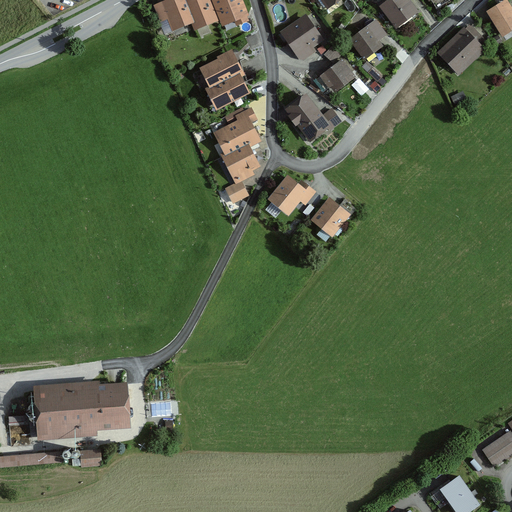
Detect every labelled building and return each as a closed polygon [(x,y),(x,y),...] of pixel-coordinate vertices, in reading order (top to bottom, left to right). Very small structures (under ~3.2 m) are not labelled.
[(193,20),(194,20),(186,3),(185,2),(183,0),(173,0),(156,8),(161,21),(169,17),(174,28),(193,20)] [(213,11),(215,10),(211,1),(209,2),(206,2),(205,0),(192,0),(186,3),(194,20),(196,27),(216,19),(213,11)] [(212,0),(211,1),(215,10),(219,8),(225,23),(244,15),(238,0),(212,0)] [(318,0),(318,1),(323,9),(336,0),(318,0)] [(406,0),(392,0),(383,7),(399,28),(408,21),(406,18),(417,9),(412,2),(409,3),(406,0)] [(511,14),(511,12),(511,11),(506,1),(489,12),(502,33),(511,26),(511,14)] [(302,59),(314,51),(309,45),(320,38),(306,18),(288,31),(293,38),(290,40),(302,59)] [(351,39),(365,58),(381,47),(367,27),(351,39)] [(440,53),(456,68),(471,54),(474,57),(482,49),(478,45),(483,40),(473,29),(459,43),(455,39),(440,53)] [(498,36),(493,39),(497,44),(501,41),(498,36)] [(213,86),(213,87),(236,75),(240,73),(230,54),(221,59),(220,62),(204,70),(213,86)] [(352,75),(342,61),(315,81),(323,90),(331,84),(335,89),(350,78),(350,77),(352,75)] [(383,79),(367,63),(363,67),(380,82),(383,79)] [(237,75),(236,75),(213,87),(210,88),(211,91),(210,94),(213,95),(216,100),(215,103),(219,105),(245,91),(237,75)] [(460,101),(457,94),(452,96),(455,103),(460,101)] [(288,109),(312,139),(328,127),(329,129),(340,121),(332,109),(321,117),(305,96),(288,109)] [(240,123),(246,120),(248,123),(256,119),(251,109),(237,116),(240,123)] [(240,123),(218,134),(229,154),(245,145),(257,140),(248,123),(246,120),(240,123)] [(245,145),(229,154),(225,155),(238,180),(251,173),(249,169),(256,165),(251,156),(245,145)] [(305,204),(315,191),(302,181),(298,186),(288,178),(271,199),(288,212),(299,199),(305,204)] [(246,192),(240,181),(227,188),(234,202),(241,199),(239,195),(246,192)] [(356,209),(344,199),(339,205),(340,206),(339,207),(331,201),(327,206),(327,208),(325,211),(321,211),(314,220),(321,225),(322,228),(324,228),(330,232),(336,225),(338,226),(347,214),(348,213),(351,215),(356,209)] [(38,392),(41,435),(94,431),(94,424),(126,421),(123,388),(99,390),(99,388),(38,392)] [(511,453),(511,434),(510,431),(483,449),(494,465),(511,453)] [(0,467),(62,462),(61,449),(0,454),(0,467)] [(101,464),(100,450),(81,452),(82,465),(101,464)] [(466,511),(478,504),(459,476),(444,487),(461,511),(466,511)]
